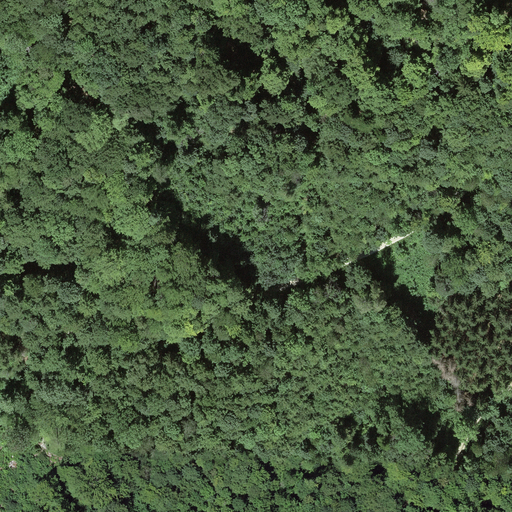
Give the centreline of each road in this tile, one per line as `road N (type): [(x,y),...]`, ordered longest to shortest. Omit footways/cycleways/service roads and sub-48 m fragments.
road 1 (track): [(146,336),(189,326),(394,240),(511,152)]
road 2 (track): [(402,511),(448,474),(473,423),(511,386)]
road 3 (track): [(0,312),(39,333),(146,336)]
